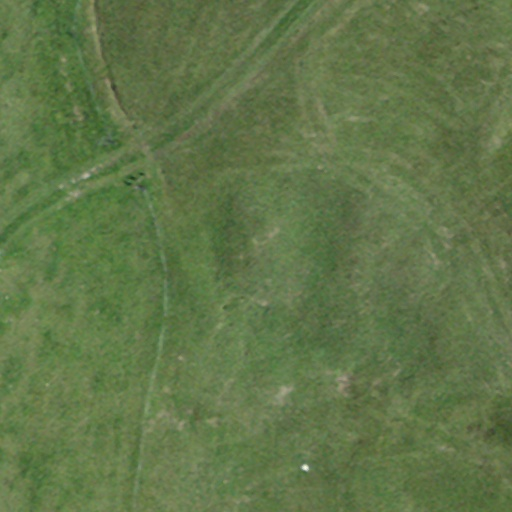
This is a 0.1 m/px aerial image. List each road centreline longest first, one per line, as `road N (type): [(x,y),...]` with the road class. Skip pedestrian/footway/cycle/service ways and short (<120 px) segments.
road 1 (track): [(0,166),(51,155),(128,156),(55,192),(0,251)]
road 2 (track): [(298,0),(154,141),(128,156)]
